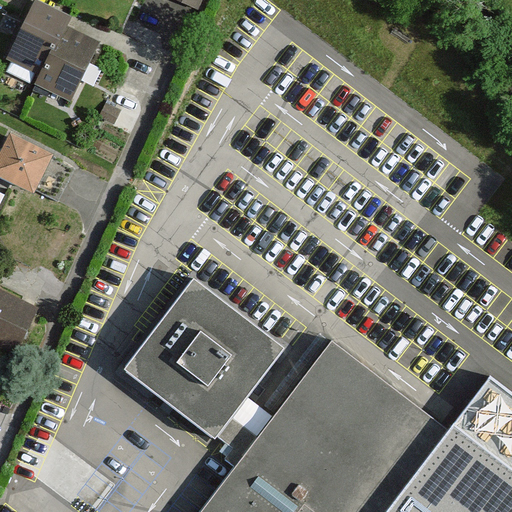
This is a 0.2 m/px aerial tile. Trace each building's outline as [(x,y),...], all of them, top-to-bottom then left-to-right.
[(36,0),(35,0),(6,62),(42,79),(72,17),(36,0)] [(201,0),(167,0),(195,13),(201,0)] [(100,49),(68,31),(42,79),(37,94),(75,108),(100,49)] [(12,138),(0,161),(0,180),(36,199),(56,160),(12,138)] [(196,277),(125,369),(162,397),(214,437),(285,346),(196,277)] [(39,314),(1,293),(0,294),(0,351),(14,360),(39,314)] [(386,511),(449,431),(337,344),(206,511),(386,511)] [(511,511),(511,395),(489,378),(455,422),(449,431),(386,511),(511,511)]
